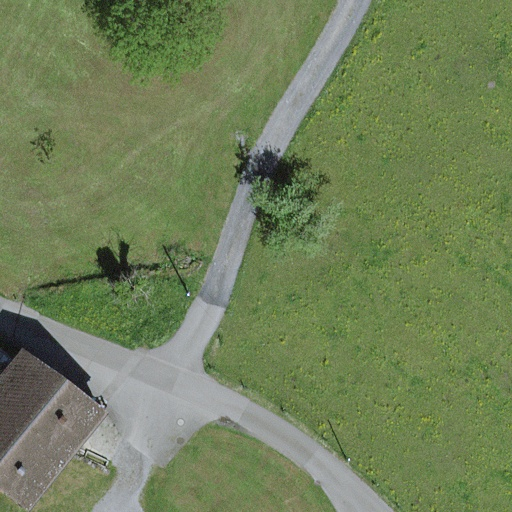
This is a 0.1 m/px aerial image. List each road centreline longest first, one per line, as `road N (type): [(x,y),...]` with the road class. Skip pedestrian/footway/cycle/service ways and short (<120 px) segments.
road 1 (residential): [(368,511),(281,435),(45,337),(0,307)]
road 2 (track): [(351,0),(255,180),(171,383)]
